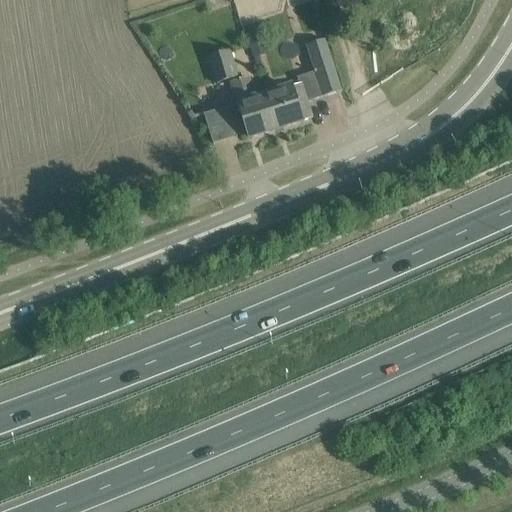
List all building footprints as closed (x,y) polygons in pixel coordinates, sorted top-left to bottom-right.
[(262,94),(274,131),(311,119),(306,103),(341,92),(325,41),(306,47),(314,73),(297,78),(299,86),(275,93),(274,90),(262,94)] [(399,46),(371,56),(376,71),(404,61),(399,46)] [(216,84),(237,77),(229,52),(208,58),(216,84)] [(274,131),(262,94),(253,96),(248,79),(232,84),(249,139),(274,131)] [(202,113),(211,143),(236,135),(227,106),(202,113)]
